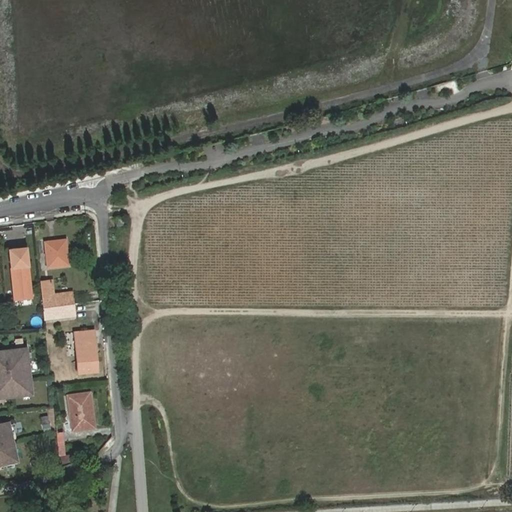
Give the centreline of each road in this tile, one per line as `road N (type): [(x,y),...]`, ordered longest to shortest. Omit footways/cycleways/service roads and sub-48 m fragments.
road 1 (track): [(511,292),(498,462),(482,486),(458,494),(194,507),(178,490),(158,405),(136,408)]
road 2 (unclassified): [(98,192),(122,433)]
road 3 (track): [(0,489),(97,464),(116,450),(122,433)]
